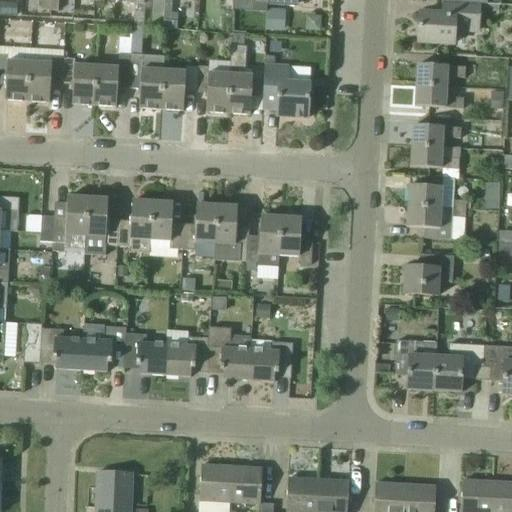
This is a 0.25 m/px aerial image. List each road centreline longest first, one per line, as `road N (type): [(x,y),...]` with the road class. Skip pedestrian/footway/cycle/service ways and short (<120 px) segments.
road 1 (residential): [(0,150),(364,173)]
road 2 (residential): [(350,430),(64,417)]
road 3 (residential): [(350,430),(364,173)]
road 4 (residential): [(364,173),(376,0)]
road 5 (residential): [(511,439),(350,430)]
